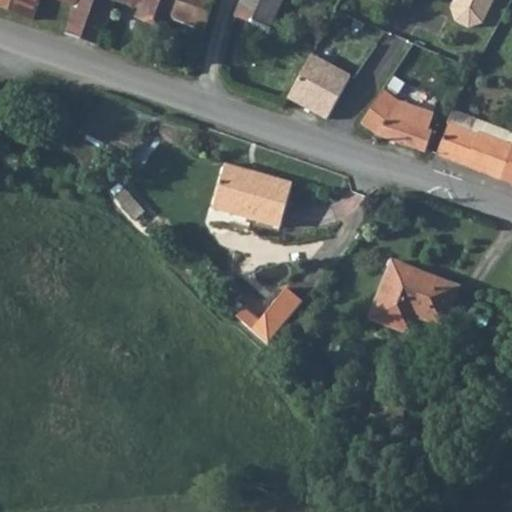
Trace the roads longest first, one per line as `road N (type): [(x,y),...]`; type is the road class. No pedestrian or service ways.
road 1 (residential): [(511,208),(0,31)]
road 2 (track): [(408,511),(426,471),(511,359)]
